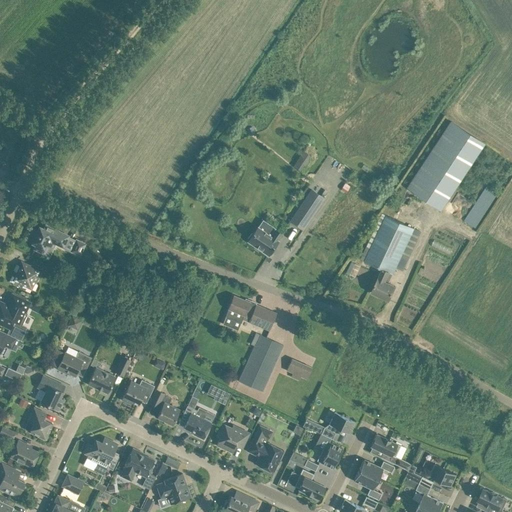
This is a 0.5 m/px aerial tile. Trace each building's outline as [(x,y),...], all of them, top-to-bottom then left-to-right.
[(445,115),(439,125),(445,129),(451,119),(445,115)] [(407,188),(440,209),(484,143),(451,121),(407,188)] [(303,151),(297,161),(305,167),(312,157),(303,151)] [(487,186),(464,220),(475,228),(498,194),(487,186)] [(303,229),(324,198),(312,189),(290,220),(303,229)] [(421,232),(382,214),(361,258),(383,268),(372,292),(389,300),(395,286),(388,283),(396,267),(403,270),(421,232)] [(33,228),(27,241),(35,244),(33,248),(41,252),(45,243),(49,245),(51,241),(63,247),(69,235),(45,224),(43,228),(41,227),(41,228),(39,229),(38,229),(39,228),(38,228),(37,230),(33,228)] [(248,241),(268,255),(278,241),(278,240),(282,234),(275,229),(271,235),(258,227),(253,234),(251,233),(247,239),(249,239),(248,241)] [(85,243),(76,239),(70,251),(79,255),(85,243)] [(83,260),(94,265),(97,258),(86,253),(83,260)] [(19,265),(16,264),(11,275),(12,276),(9,281),(13,283),(13,284),(22,288),(22,287),(26,289),(26,288),(32,290),(41,270),(31,264),(21,260),(19,265)] [(348,273),(357,276),(361,264),(351,261),(348,273)] [(25,313),(30,302),(12,294),(7,304),(0,301),(0,323),(9,328),(7,333),(17,338),(20,340),(21,339),(20,339),(26,327),(22,325),(27,314),(25,313)] [(241,323),(242,319),(269,330),(276,313),(256,304),(254,307),(248,305),(249,302),(233,295),(228,308),(229,308),(225,316),(234,320),(241,323)] [(77,330),(82,320),(72,315),(68,325),(77,330)] [(0,351),(3,345),(11,349),(17,338),(7,333),(0,330),(0,351)] [(262,391),(283,345),(260,334),(238,381),(262,391)] [(57,368),(64,372),(64,371),(75,376),(80,365),(86,367),(91,357),(78,351),(75,357),(65,351),(57,368)] [(123,376),(130,360),(123,356),(115,372),(123,376)] [(153,365),(162,369),(165,362),(156,358),(153,365)] [(286,370),(292,373),(291,377),(299,380),(301,376),(307,378),(312,367),(291,358),(287,370),(286,370)] [(26,365),(23,371),(27,373),(31,371),(33,368),(26,365)] [(88,383),(107,392),(115,376),(95,367),(88,383)] [(59,409),(64,399),(60,397),(65,386),(43,375),(37,387),(45,391),(40,401),(59,409)] [(132,401),(138,404),(143,393),(149,396),(154,385),(141,379),(139,384),(138,387),(130,383),(122,399),(130,403),(132,401)] [(164,393),(160,391),(163,384),(159,382),(149,404),(157,408),(158,407),(160,409),(157,416),(173,424),(179,409),(164,402),(163,402),(161,401),(164,393)] [(224,404),(229,394),(210,385),(206,393),(214,397),(213,399),(224,404)] [(21,398),(18,404),(25,407),(28,401),(21,398)] [(187,405),(179,423),(184,425),(184,427),(194,432),(193,433),(203,438),(215,414),(198,406),(197,410),(187,405)] [(46,413),(34,407),(27,420),(33,423),(29,431),(45,438),(52,423),(43,419),(46,413)] [(349,433),(355,421),(335,412),(329,423),(349,433)] [(7,416),(2,418),(4,425),(10,423),(7,416)] [(0,433),(12,440),(16,432),(0,423),(0,433)] [(220,437),(216,444),(233,452),(236,445),(242,448),(249,433),(232,424),(231,427),(223,423),(217,436),(220,437)] [(296,424),(292,431),(299,435),(303,428),(302,427),(296,424)] [(247,450),(259,456),(255,463),(273,472),(275,468),(277,467),(278,464),(277,463),(283,450),(266,442),(268,437),(269,437),(272,431),(260,425),(247,450)] [(321,433),(332,439),(335,432),(324,427),(321,433)] [(371,445),(383,451),(380,457),(409,470),(412,464),(395,456),(400,445),(376,434),(371,445)] [(103,474),(106,467),(112,470),(120,454),(114,451),(117,444),(104,438),(102,442),(99,441),(94,443),(93,445),(88,442),(83,452),(89,455),(88,457),(87,457),(87,458),(98,463),(95,469),(103,473),(102,474),(103,474)] [(32,466),(39,452),(26,446),(27,444),(18,440),(10,456),(18,460),(18,462),(22,464),(24,462),(32,466)] [(326,440),(317,460),(333,468),(342,448),(326,440)] [(145,455),(145,454),(132,448),(124,466),(120,475),(131,480),(135,471),(146,477),(149,471),(154,460),(145,455)] [(176,472),(181,460),(167,455),(162,466),(176,472)] [(290,458),(287,464),(293,467),(296,461),(290,458)] [(315,470),(318,464),(307,459),(304,465),(315,470)] [(378,478),(383,468),(391,472),(394,466),(383,461),(380,466),(364,459),(359,469),(378,478)] [(24,482),(19,479),(22,472),(16,469),(2,463),(0,466),(0,476),(2,478),(0,482),(0,488),(17,497),(24,482)] [(451,486),(457,474),(435,463),(429,475),(451,486)] [(324,486),(311,480),(314,474),(302,468),(294,485),(305,491),(311,494),(312,494),(318,497),(324,486)] [(353,480),(370,488),(367,494),(378,499),(381,493),(372,489),(378,478),(359,469),(353,480)] [(164,481),(156,484),(161,498),(158,499),(161,506),(172,503),(190,496),(182,473),(164,480),(164,481)] [(84,482),(67,474),(71,476),(66,487),(62,485),(62,486),(78,494),(84,482)] [(430,489),(434,481),(423,476),(419,483),(430,489)] [(103,491),(105,486),(98,483),(99,482),(98,482),(96,488),(103,491)] [(419,483),(416,489),(424,493),(419,504),(436,511),(438,511),(443,502),(428,494),(430,489),(419,483)] [(488,511),(489,511),(506,511),(502,510),(507,499),(496,494),(490,491),(483,488),(482,491),(481,490),(478,496),(479,497),(478,499),(485,503),(490,505),(488,511)] [(0,511),(9,511),(12,507),(3,503),(6,498),(0,494),(0,511)] [(75,511),(66,508),(70,500),(57,494),(54,502),(55,503),(51,511),(75,511)] [(254,511),(259,501),(245,495),(246,496),(243,502),(231,496),(228,502),(226,501),(223,507),(225,508),(225,509),(230,511),(245,511),(248,508),(254,511)] [(154,500),(147,496),(142,507),(150,510),(154,500)] [(377,502),(366,496),(363,503),(374,508),(377,502)] [(345,499),(339,510),(342,511),(365,511),(367,509),(345,499)] [(272,511),(275,506),(268,503),(264,511),(272,511)]
